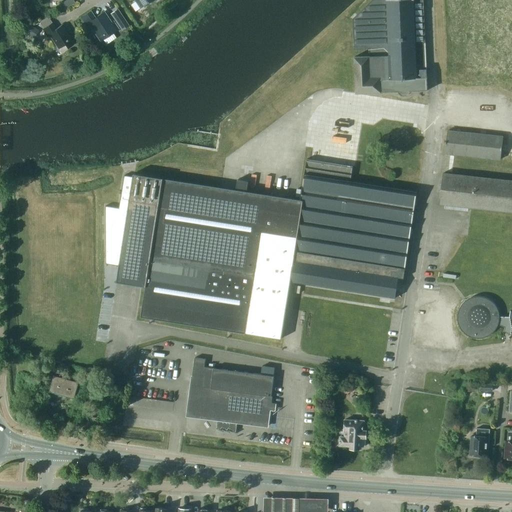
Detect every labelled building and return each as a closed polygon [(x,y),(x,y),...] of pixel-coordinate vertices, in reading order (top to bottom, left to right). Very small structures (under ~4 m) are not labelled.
[(135,0),(142,8),(153,0),(135,0)] [(370,57),(426,54),(423,0),(373,0),(354,19),(355,50),(369,49),(370,57)] [(122,30),(129,25),(117,9),(110,14),(122,30)] [(89,25),(100,41),(103,39),(107,45),(117,38),(113,32),(118,28),(113,21),(111,22),(104,11),(96,17),(91,10),(80,18),(86,26),(89,25)] [(53,18),(57,26),(62,24),(58,16),(53,18)] [(56,29),(52,23),(42,29),(47,37),(49,36),(58,49),(65,44),(67,48),(74,44),(61,25),(56,29)] [(25,33),(33,39),(39,31),(30,25),(25,33)] [(426,54),(370,57),(355,58),(356,94),(399,92),(399,93),(403,96),(407,96),(410,93),(410,92),(428,91),(426,54)] [(449,131),(446,154),(502,160),(504,137),(449,131)] [(303,201),(291,281),(396,298),(399,277),(404,278),(404,276),(417,192),(351,181),(353,167),(306,159),(300,198),(303,201)] [(440,204),(471,207),(511,211),(511,180),(444,173),(440,204)] [(303,201),(300,198),(299,200),(247,192),(249,182),(238,180),(236,190),(229,189),(222,188),(163,179),(134,174),(134,177),(125,176),(120,208),(106,206),(106,216),(107,216),(107,262),(120,264),(118,276),(118,282),(146,286),(142,316),(282,339),(286,308),(291,281),(303,201)] [(511,331),(511,328),(510,318),(500,318),(500,316),(500,314),(499,311),(498,309),(497,306),(495,304),(493,302),(490,300),(487,298),(484,297),(481,297),(478,297),(476,297),(473,298),(470,299),(467,301),(465,302),(463,305),(461,307),(460,311),(459,314),(459,317),(459,320),(459,322),(460,325),(462,328),(463,330),(464,332),(467,334),(469,336),(473,337),(476,338),(479,338),(481,338),(483,338),(485,337),(487,337),(489,336),(491,335),(494,332),(497,329),(499,325),(505,328),(504,329),(504,332),(511,333),(511,331)] [(218,420),(217,427),(222,429),(223,427),(228,430),(229,428),(236,432),(238,422),(268,426),(270,409),(273,410),(275,408),(276,404),(271,403),(274,376),(205,367),(206,359),(195,358),(188,416),(218,420)] [(98,385),(105,387),(108,376),(101,374),(98,385)] [(49,391),(73,397),(77,383),(54,376),(49,391)] [(355,389),(360,389),(360,385),(355,385),(353,383),(348,383),(346,385),(341,385),(341,389),(346,389),(348,392),(353,392),(355,389)] [(479,383),(479,392),(493,392),(493,383),(479,383)] [(360,446),(365,447),(366,431),(364,430),(365,420),(346,419),(345,430),(338,429),(338,438),(340,438),(340,445),(351,446),(351,447),(352,447),(352,449),(359,449),(359,447),(360,447),(360,446)] [(491,429),(478,428),(477,437),(473,436),(471,456),(472,456),(472,457),(477,457),(477,456),(487,457),(488,446),(490,446),(491,429)] [(294,511),(295,497),(264,497),(263,511),(294,511)] [(328,511),(329,498),(298,498),(298,511),(328,511)]
